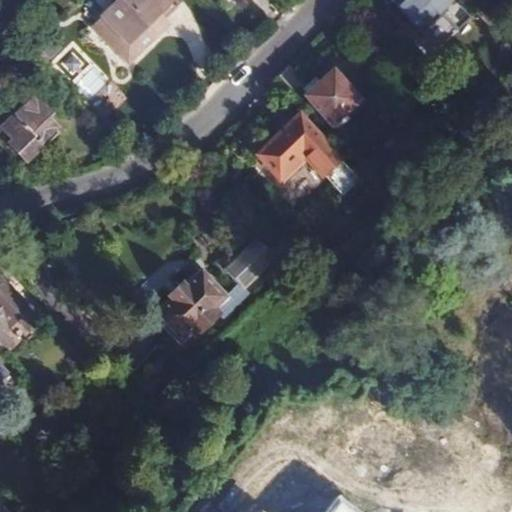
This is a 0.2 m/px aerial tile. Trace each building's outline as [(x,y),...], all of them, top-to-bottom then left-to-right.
[(150,26),(162,15),(173,3),(170,0),(114,0),(100,14),(121,37),(112,47),(126,61),(154,33),(150,26)] [(393,0),(418,27),(445,0),(393,0)] [(121,37),(100,14),(91,24),(112,47),(121,37)] [(167,21),(162,15),(150,26),(154,33),(167,21)] [(108,82),(83,54),(64,70),(90,99),(108,82)] [(288,64),(276,75),(293,95),(305,84),(288,64)] [(333,122),(337,127),(346,119),(342,114),(356,100),(330,72),(305,96),(330,124),(333,122)] [(19,132),(31,145),(51,128),(43,119),(47,114),(30,96),(17,107),(19,110),(9,118),(8,116),(0,122),(2,124),(0,125),(0,127),(11,139),(19,132)] [(300,154),(322,176),(338,161),(295,116),(255,155),(275,177),(300,154)] [(343,161),(325,175),(340,195),(358,181),(343,161)] [(292,200),(315,178),(302,165),(279,186),(292,200)] [(242,300),(237,295),(268,265),(249,245),(217,275),(230,289),(216,302),(194,279),(190,282),(186,278),(149,314),(153,319),(150,322),(172,346),(184,335),(189,341),(210,320),(215,325),(242,300)] [(0,347),(2,349),(10,342),(3,334),(9,329),(6,326),(16,318),(27,330),(40,318),(28,305),(25,307),(0,280),(0,347)]
